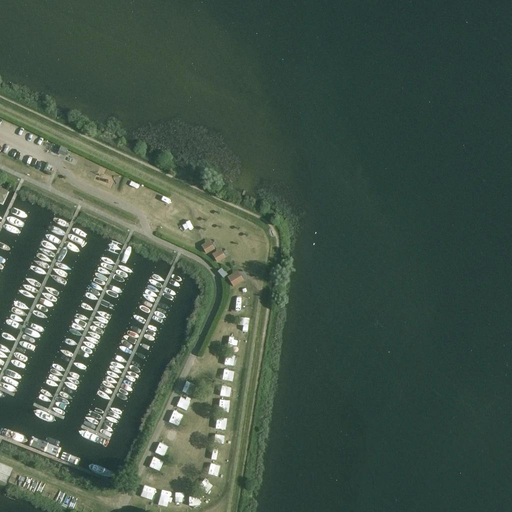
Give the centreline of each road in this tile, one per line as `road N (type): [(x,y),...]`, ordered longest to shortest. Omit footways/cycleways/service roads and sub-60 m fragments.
road 1 (unclassified): [(125,503),(219,299),(218,279),(199,260),(152,238),(138,213),(0,136)]
road 2 (track): [(0,459),(108,504),(125,503)]
